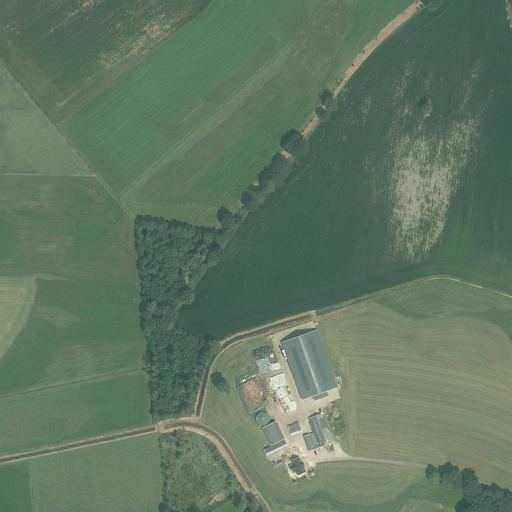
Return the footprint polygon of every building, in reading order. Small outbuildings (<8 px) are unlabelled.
[(302,400),(313,396),(315,401),(328,396),(326,391),(337,388),(317,331),(282,343),(302,400)] [(291,381),(286,383),(292,397),(297,395),(291,381)] [(256,419),(256,421),(257,423),(259,425),(261,426),(264,426),(266,425),(268,424),(269,422),(269,419),(269,417),(268,415),(266,413),(264,412),(262,412),(259,413),(258,414),(256,416),(256,419)] [(319,448),(320,448),(321,449),(324,448),(323,447),(335,442),(325,413),(309,419),(314,433),(319,448)] [(276,421),(262,427),(271,446),(284,439),(276,421)] [(289,429),(291,436),(302,432),(299,423),(294,425),(295,427),(289,429)] [(310,434),(315,449),(319,448),(314,433),(310,434)] [(310,434),(304,436),(309,451),(315,449),(310,434)] [(271,446),(274,452),(279,450),(277,444),(271,446)] [(305,472),(303,467),(304,466),(302,462),(301,463),(299,458),(291,461),(293,465),(290,466),(293,473),(296,471),(298,475),(305,472)]
